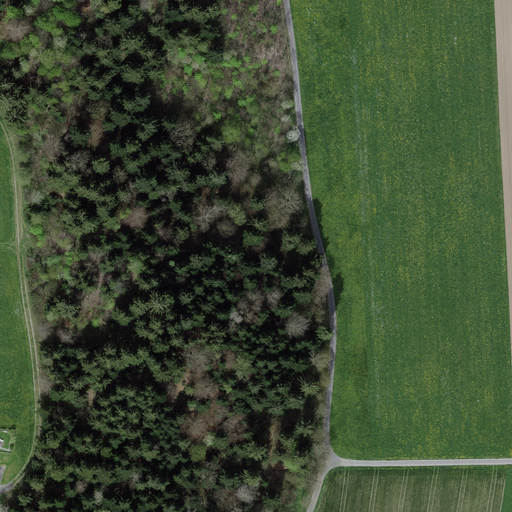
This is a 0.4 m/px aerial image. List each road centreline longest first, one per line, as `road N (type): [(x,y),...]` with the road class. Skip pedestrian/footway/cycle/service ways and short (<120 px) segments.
road 1 (track): [(326,461),(326,281),(304,183),(282,0)]
road 2 (track): [(0,108),(12,134),(36,408),(32,453),(0,486)]
road 3 (track): [(511,461),(326,461)]
